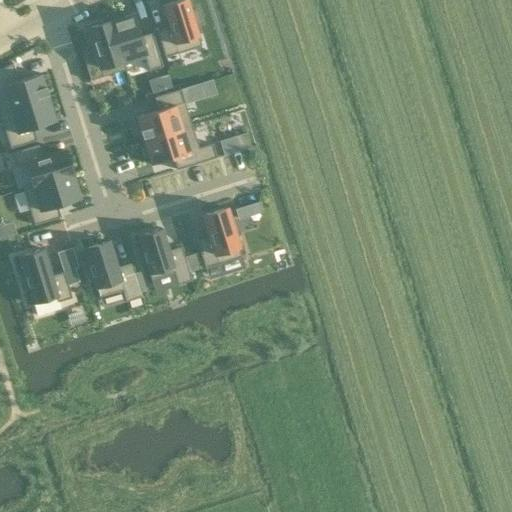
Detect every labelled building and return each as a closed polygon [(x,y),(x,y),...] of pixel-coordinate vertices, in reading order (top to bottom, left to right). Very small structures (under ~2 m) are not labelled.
[(169,27),(156,31),(164,57),(201,46),(194,25),(200,23),(196,9),(190,11),(186,0),(176,0),(162,5),(169,27)] [(132,14),(110,21),(125,69),(126,69),(124,64),(144,58),(148,70),(162,66),(152,32),(139,36),(132,14)] [(94,50),(82,54),(90,80),(125,69),(110,21),(87,28),(94,50)] [(12,63),(0,68),(0,111),(47,97),(40,73),(17,80),(12,63)] [(158,110),(135,117),(143,140),(191,125),(180,89),(154,97),(158,110)] [(47,97),(0,111),(0,116),(10,148),(36,140),(32,128),(54,121),(47,97)] [(191,125),(143,140),(150,164),(172,157),(176,169),(216,157),(212,143),(198,147),(191,125)] [(228,139),(218,142),(223,155),(233,152),(228,139)] [(37,144),(11,153),(16,166),(25,163),(32,185),(22,188),(23,189),(71,174),(63,150),(41,157),(37,144)] [(71,174),(23,189),(34,225),(60,217),(56,204),(78,197),(71,174)] [(209,237),(196,241),(205,267),(217,264),(220,275),(245,267),(235,235),(238,234),(234,220),(230,221),(226,208),(202,215),(209,237)] [(141,250),(136,252),(140,265),(146,263),(150,279),(173,272),(177,284),(191,280),(181,246),(168,250),(161,228),(137,235),(141,250)] [(108,241),(84,249),(88,263),(84,264),(88,278),(92,276),(98,296),(121,289),(125,301),(141,295),(131,262),(116,267),(108,241)] [(42,248),(18,256),(24,275),(18,277),(23,290),(28,288),(37,315),(61,308),(59,301),(71,297),(67,284),(63,271),(51,275),(42,248)] [(196,254),(184,257),(189,271),(200,268),(196,254)] [(74,268),(63,271),(67,284),(78,281),(74,268)]
